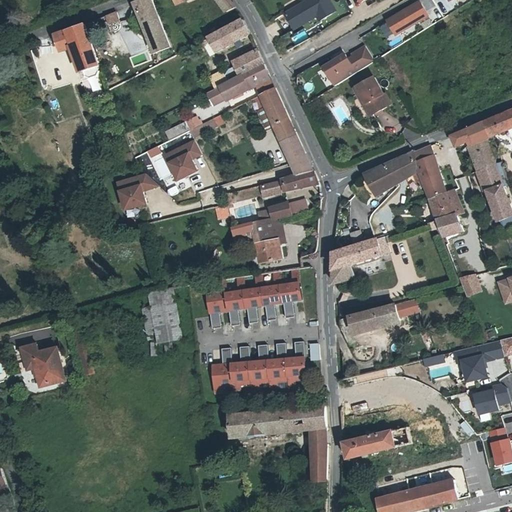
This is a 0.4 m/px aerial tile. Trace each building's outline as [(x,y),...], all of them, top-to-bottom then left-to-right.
[(147,0),(137,4),(156,55),(172,49),(152,0),(147,0)] [(185,0),(186,2),(189,0),(213,0),(221,16),(235,9),(229,0),(185,0)] [(341,6),(336,0),(307,0),(286,15),(297,32),(322,21),(341,6)] [(356,1),(349,5),(356,17),(363,13),(356,1)] [(409,9),(388,22),(396,36),(417,23),(409,9)] [(106,29),(122,22),(117,12),(102,19),(106,29)] [(244,20),(209,38),(217,53),(251,35),(247,28),(244,20)] [(98,76),(100,72),(98,67),(100,66),(85,26),(55,37),(61,53),(74,49),(83,73),(85,72),(87,77),(92,79),(98,76)] [(352,35),(339,42),(343,47),(355,40),(352,35)] [(368,46),(325,67),(335,86),(377,65),(368,46)] [(243,76),(264,65),(258,52),(236,62),(240,71),(243,76)] [(228,101),(257,86),(271,80),(269,76),(264,65),(243,76),(236,79),(227,84),(220,88),(228,101)] [(326,87),(333,83),(325,70),(319,73),(326,87)] [(236,79),(243,76),(240,71),(234,74),(236,79)] [(227,84),(236,79),(234,74),(226,78),(227,80),(225,81),(227,84)] [(375,79),(355,89),(360,98),(362,96),(373,116),(391,106),(385,95),(384,95),(375,79)] [(275,89),(271,80),(257,86),(262,96),(275,89)] [(209,94),(216,109),(228,103),(221,88),(209,94)] [(275,89),(262,96),(299,176),(315,170),(285,109),(275,89)] [(362,96),(360,98),(369,117),(373,116),(362,96)] [(267,130),(274,127),(262,99),(255,102),(267,130)] [(511,110),(484,123),(489,136),(511,125),(511,110)] [(214,120),(198,127),(202,135),(218,127),(214,120)] [(489,136),(484,123),(451,137),(456,146),(467,141),(469,145),(488,137),(489,136)] [(202,135),(198,127),(194,129),(198,137),(202,135)] [(198,137),(194,129),(190,132),(194,139),(198,137)] [(491,146),(488,137),(469,145),(478,170),(497,162),(491,146)] [(197,141),(166,156),(181,185),(203,174),(195,161),(204,156),(197,141)] [(411,154),(419,171),(426,191),(430,199),(444,193),(438,175),(440,174),(434,154),(433,155),(431,145),(411,154)] [(412,175),(419,171),(411,154),(364,175),(377,196),(412,175)] [(121,160),(124,170),(137,166),(133,156),(121,160)] [(204,158),(198,160),(203,171),(208,169),(204,158)] [(499,167),(497,162),(478,170),(498,221),(511,215),(511,208),(497,168),(499,167)] [(284,181),(285,191),(285,192),(320,180),(315,170),(299,176),(284,181)] [(419,171),(412,175),(420,193),(426,191),(419,171)] [(148,173),(119,184),(128,214),(152,207),(148,193),(161,189),(148,173)] [(444,193),(430,199),(438,220),(439,220),(456,215),(461,213),(453,190),(444,193)] [(289,205),(292,216),(307,212),(304,201),(289,205)] [(271,210),(274,220),(292,216),(289,204),(271,210)] [(224,205),(214,208),(217,220),(228,218),(224,205)] [(259,214),(261,223),(274,220),(271,211),(259,214)] [(463,232),(456,215),(439,220),(445,237),(463,232)] [(183,219),(182,228),(191,228),(191,219),(183,219)] [(237,242),(256,237),(261,264),(279,261),(276,245),(283,244),(279,219),(234,231),(237,242)] [(353,233),(356,245),(366,242),(362,230),(353,233)] [(334,283),(353,278),(350,265),(389,253),(386,243),(392,241),(390,235),(366,242),(356,245),(334,251),(334,283)] [(303,299),(298,267),(293,268),(294,277),(289,278),(289,282),(282,283),(285,302),(287,318),(296,316),(294,300),(303,299)] [(271,285),(263,286),(266,305),(269,320),(278,319),(275,303),(285,302),(282,283),(280,269),(274,270),(275,280),(270,281),(271,285)] [(252,287),(245,288),(248,307),(250,323),(259,322),(257,306),(266,305),(263,286),(261,272),(256,273),(257,282),(252,283),(252,287)] [(468,299),(485,294),(479,273),(462,278),(468,299)] [(245,288),(243,274),(237,275),(239,285),(234,286),(234,289),(227,290),(230,310),(232,326),(241,325),(239,309),(248,307),(245,288)] [(225,277),(219,277),(221,290),(208,292),(213,329),(222,327),(220,311),(230,310),(227,290),(225,277)] [(511,277),(499,281),(506,305),(511,302),(511,277)] [(186,283),(149,292),(151,305),(142,306),(152,355),(175,351),(173,339),(193,335),(186,283)] [(415,299),(396,304),(398,311),(417,306),(415,299)] [(400,319),(398,311),(396,304),(350,317),(354,332),(400,319)] [(65,314),(56,317),(58,324),(67,321),(65,314)] [(84,329),(74,331),(85,373),(95,371),(84,329)] [(297,358),(288,359),(290,380),(290,385),(297,385),(296,379),(309,378),(305,341),(296,342),(297,358)] [(59,364),(62,364),(57,346),(38,351),(36,343),(22,347),(27,368),(38,365),(39,368),(37,371),(41,385),(63,379),(59,364)] [(288,359),(287,343),(278,344),(279,360),(270,360),(272,381),(273,387),(279,386),(278,381),(290,380),(288,359)] [(270,360),(269,344),(259,345),(261,361),(251,362),(254,383),(254,388),(260,388),(260,383),(272,381),(270,360)] [(312,345),(313,362),(322,362),(321,344),(312,345)] [(251,362),(250,346),(241,347),(242,363),(233,364),(235,385),(235,390),(242,390),(241,384),(254,383),(251,362)] [(233,364),(232,348),(223,349),(224,365),(213,366),(216,393),(223,393),(223,386),(235,385),(233,364)] [(511,404),(511,400),(508,384),(476,391),(482,419),(505,414),(503,406),(511,404)] [(233,439),(311,429),(327,427),(325,404),(230,416),(233,439)] [(430,409),(424,425),(440,431),(446,416),(430,409)] [(348,459),(412,443),(408,426),(358,438),(356,431),(350,432),(352,439),(344,441),(348,459)] [(328,444),(327,427),(311,429),(312,446),(328,444)] [(511,435),(510,428),(491,433),(501,471),(511,467),(511,435)] [(328,444),(312,446),(314,482),(316,482),(316,488),(326,488),(328,444)] [(454,481),(459,499),(480,494),(476,475),(454,481)] [(448,502),(459,499),(454,481),(454,478),(442,481),(448,502)] [(426,508),(448,502),(442,481),(420,487),(426,508)] [(381,511),(408,511),(426,508),(420,487),(410,490),(390,497),(378,499),(381,511)]
